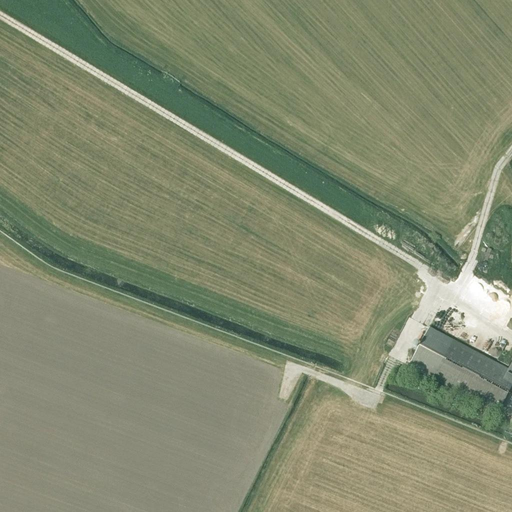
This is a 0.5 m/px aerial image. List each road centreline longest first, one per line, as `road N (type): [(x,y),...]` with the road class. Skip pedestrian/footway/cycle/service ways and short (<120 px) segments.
road 1 (track): [(0,17),(438,280),(478,319),(511,338)]
road 2 (track): [(511,156),(496,172),(471,268),(454,292),(420,315),(375,400),(302,370),(291,372),(283,398)]
road 3 (track): [(291,372),(49,288),(0,252)]
